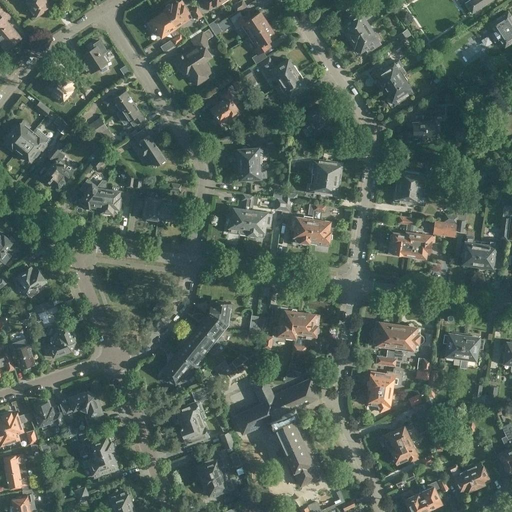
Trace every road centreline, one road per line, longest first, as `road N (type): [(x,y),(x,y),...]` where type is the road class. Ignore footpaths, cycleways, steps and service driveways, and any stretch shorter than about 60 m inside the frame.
road 1 (residential): [(352,283),(370,121),(290,0)]
road 2 (residential): [(195,260),(204,170),(104,11)]
road 3 (residential): [(352,283),(339,405),(384,511)]
road 4 (residential): [(170,511),(111,358)]
road 5 (residential): [(511,307),(352,283)]
road 6 (residential): [(352,283),(195,260)]
road 7 (residential): [(0,106),(42,54),(104,11)]
road 8 (residential): [(111,358),(153,340),(188,300),(195,260)]
road 9 (residential): [(66,240),(195,260)]
road 10 (residential): [(111,358),(66,240)]
